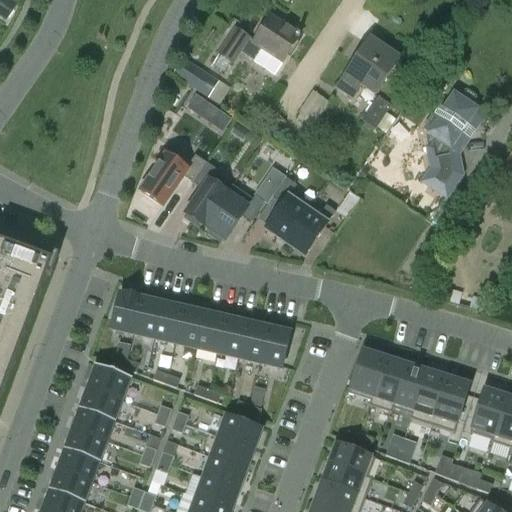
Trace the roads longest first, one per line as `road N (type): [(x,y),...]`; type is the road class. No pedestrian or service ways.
road 1 (residential): [(0,491),(94,237)]
road 2 (residential): [(94,237),(356,302)]
road 3 (residential): [(197,0),(147,90),(94,237)]
road 4 (residential): [(281,511),(356,302)]
road 5 (residential): [(356,302),(511,347)]
road 6 (residential): [(66,0),(0,113)]
